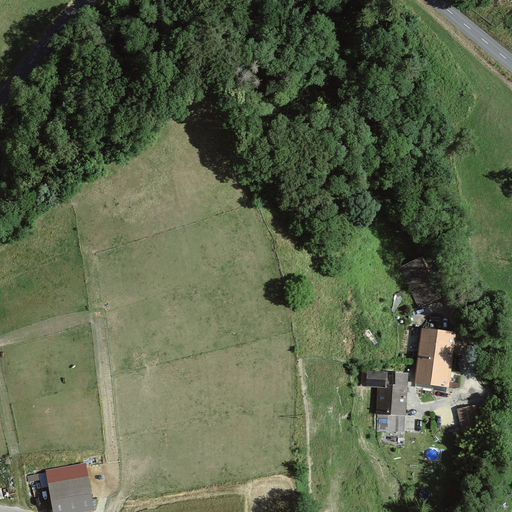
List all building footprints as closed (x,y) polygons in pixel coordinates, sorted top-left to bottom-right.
[(423,262),(402,271),(418,311),(439,302),(423,262)] [(426,331),(418,389),(452,394),(461,336),(426,331)] [(414,378),(369,374),(367,392),(384,393),(382,417),(410,419),(414,378)] [(482,427),(478,406),(457,411),(462,432),(482,427)] [(91,478),(51,486),(55,511),(90,511),(97,511),(91,478)]
